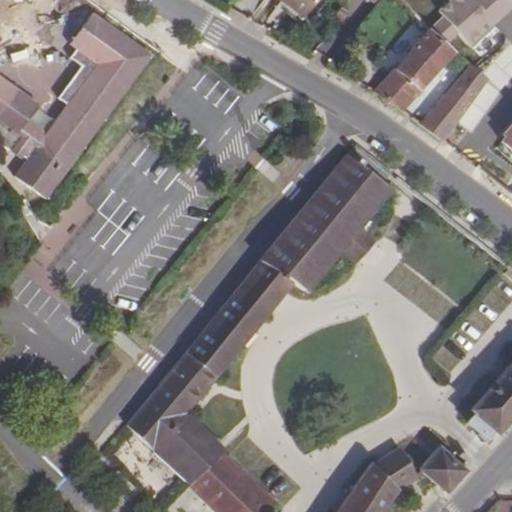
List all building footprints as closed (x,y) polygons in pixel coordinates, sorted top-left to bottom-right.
[(279,0),(303,19),(317,0),(279,0)] [(460,0),(448,0),(437,19),(476,43),(491,19),(460,0)] [(0,142),(21,158),(23,157),(26,159),(14,177),(45,200),(149,56),(92,15),(69,46),(75,50),(86,58),(80,67),(57,98),(66,104),(45,133),(27,120),(38,106),(0,79),(0,142)] [(429,32),(413,51),(374,93),(402,111),(419,90),(454,53),(429,32)] [(75,50),(69,59),(80,67),(86,58),(75,50)] [(486,80),(471,68),(420,125),(443,143),(486,80)] [(511,153),(511,119),(495,138),(511,153)] [(391,189),(357,163),(347,156),(345,159),(126,425),(214,511),(263,511),(274,502),(185,413),(292,284),(306,293),(341,249),(355,263),(373,243),(357,229),(391,189)] [(511,362),(469,411),(473,414),(466,422),(485,440),(491,432),(496,436),(511,418),(511,362)] [(382,511),(397,491),(408,484),(418,479),(399,448),(373,465),(372,464),(336,511),(382,511)] [(446,494),(465,472),(438,448),(419,470),(432,482),(446,494)]
